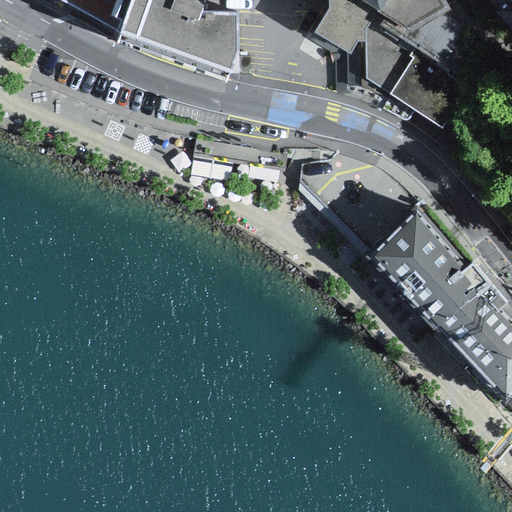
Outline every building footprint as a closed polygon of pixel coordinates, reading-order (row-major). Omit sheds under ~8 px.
[(50,0),(121,41),(134,0),(50,0)] [(204,5),(196,0),(134,0),(121,41),(119,46),(231,85),(240,85),(240,12),(204,11),(204,5)] [(390,97),(443,133),(465,87),(500,38),(462,12),(456,0),(336,0),(314,40),(349,61),(352,91),(384,108),(390,97)] [(511,0),(485,0),(511,27),(511,0)] [(287,156),(196,139),(193,158),(285,172),(287,156)] [(508,414),(511,410),(511,323),(505,315),(509,311),(474,270),(469,274),(418,209),(422,205),(393,179),(365,162),(335,154),(328,160),(304,166),(301,183),(377,258),(371,266),(508,414)]
